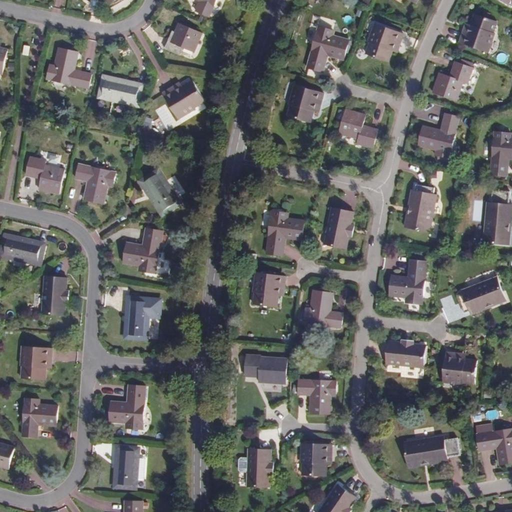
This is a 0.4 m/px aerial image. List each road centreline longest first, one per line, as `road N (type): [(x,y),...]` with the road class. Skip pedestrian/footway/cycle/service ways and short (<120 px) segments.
road 1 (tertiary): [(235,159),(206,369)]
road 2 (residential): [(87,362),(75,471),(46,500),(0,495)]
road 3 (tertiary): [(278,0),(235,159)]
road 4 (residential): [(0,5),(109,27),(141,15),(150,0)]
road 5 (residential): [(235,159),(380,189)]
road 6 (tertiary): [(206,369),(200,511)]
road 7 (residential): [(384,492),(452,496),(511,485)]
